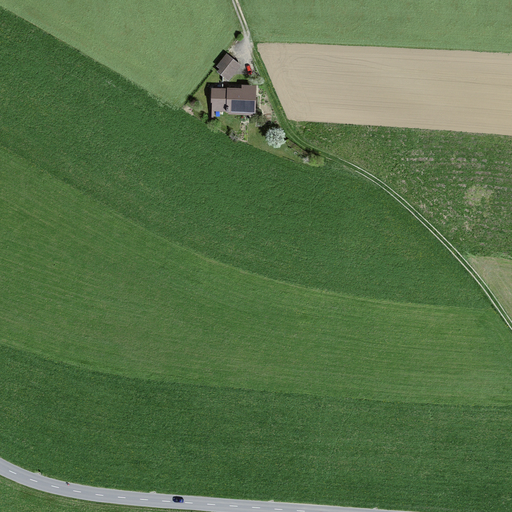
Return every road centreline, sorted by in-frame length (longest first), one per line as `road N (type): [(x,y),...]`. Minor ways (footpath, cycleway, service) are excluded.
road 1 (track): [(248,38),(292,136),(390,191),(462,261),(511,326)]
road 2 (tertiary): [(317,511),(93,494),(0,466)]
